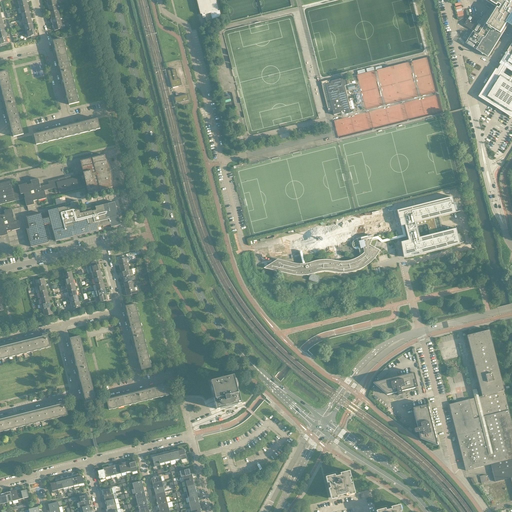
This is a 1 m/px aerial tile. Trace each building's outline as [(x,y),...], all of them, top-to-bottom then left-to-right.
[(217,10),(214,0),(197,0),(201,14),(202,14),(203,18),(205,18),(206,21),(218,17),(219,17),(220,17),(220,16),(220,15),(219,11),(217,12),(217,11),(217,10)] [(454,0),(458,19),(464,18),(461,0),(454,0)] [(511,0),(485,0),(497,7),(495,9),(491,6),(485,16),(484,15),(466,43),(477,50),(488,57),(502,36),(509,24),(511,25),(505,35),(509,37),(511,31),(511,43),(507,53),(505,55),(499,64),(501,65),(507,69),(511,71),(511,0)] [(58,11),(50,13),(51,19),(59,17),(58,11)] [(29,12),(21,14),(22,20),(30,18),(29,12)] [(470,16),(464,25),(472,30),(478,21),(470,16)] [(30,18),(22,20),(24,26),(32,24),(30,18)] [(61,23),(53,25),(54,31),(62,29),(61,23)] [(32,24),(24,26),(25,32),(33,29),(32,24)] [(33,29),(25,32),(27,38),(35,36),(33,29)] [(55,51),(57,57),(67,55),(63,39),(53,41),(55,48),(54,48),(55,51)] [(67,55),(57,57),(59,64),(58,64),(59,67),(61,73),(71,71),(67,55)] [(501,65),(497,70),(496,69),(491,77),(482,92),(479,97),(488,103),(497,108),(505,113),(511,117),(511,77),(511,78),(506,75),(504,74),(507,69),(501,65)] [(172,88),(181,85),(180,79),(178,79),(175,69),(172,70),(167,71),(172,88)] [(7,71),(0,72),(0,83),(2,89),(11,87),(7,71)] [(71,71),(61,73),(63,80),(62,80),(63,83),(65,89),(75,87),(71,71)] [(346,91),(344,86),(347,85),(345,78),(330,82),(329,80),(320,82),(328,112),(332,111),(333,115),(340,114),(341,116),(351,113),(346,91)] [(15,103),(11,87),(2,89),(3,96),(4,99),(6,105),(15,103)] [(75,87),(65,89),(67,95),(66,95),(67,98),(69,105),(79,102),(75,87)] [(174,98),(174,99),(175,104),(188,100),(187,94),(174,98)] [(15,103),(6,105),(7,112),(8,115),(9,121),(19,118),(15,103)] [(19,118),(9,121),(11,127),(12,130),(13,137),(23,134),(19,118)] [(88,121),(81,123),(84,133),(100,129),(97,119),(91,121),(88,121)] [(72,125),(66,127),(68,137),(84,133),(81,123),(75,125),(75,124),(72,125)] [(511,124),(498,147),(503,150),(511,135),(511,124)] [(56,129),(50,131),(52,141),(68,137),(66,127),(59,129),(59,128),(59,129),(56,129)] [(34,135),(36,145),(52,141),(50,131),(43,133),(43,132),(40,133),(34,135)] [(112,175),(111,173),(111,172),(111,170),(110,168),(110,167),(109,166),(109,165),(108,163),(107,161),(106,160),(105,159),(104,157),(104,155),(80,161),(83,173),(48,182),(49,184),(40,186),(39,187),(41,191),(44,190),(44,191),(54,188),(55,193),(59,193),(61,193),(61,192),(62,192),(62,193),(64,192),(65,191),(65,192),(67,191),(68,191),(70,191),(70,190),(71,190),(73,190),(73,189),(74,189),(74,190),(76,189),(75,189),(76,188),(77,189),(79,188),(78,188),(79,188),(80,188),(82,188),(81,187),(86,186),(88,194),(112,188),(112,186),(112,184),(112,183),(112,181),(112,180),(112,179),(112,177),(112,176),(112,175)] [(46,199),(44,191),(44,190),(41,191),(39,187),(40,186),(38,179),(30,181),(31,184),(27,185),(26,183),(18,186),(18,187),(12,189),(11,187),(10,181),(0,183),(0,236),(8,235),(7,231),(11,230),(12,231),(20,229),(18,221),(14,222),(13,217),(14,217),(12,209),(4,211),(5,214),(2,214),(0,205),(0,204),(24,199),(26,206),(37,204),(37,200),(38,200),(38,201),(46,199)] [(455,213),(455,211),(454,206),(453,203),(451,197),(396,210),(398,217),(400,225),(401,225),(403,225),(404,224),(408,240),(400,242),(404,257),(406,257),(410,256),(413,256),(416,255),(419,255),(423,254),(427,253),(431,252),(434,251),(438,250),(442,249),(446,248),(449,247),(453,246),(457,244),(459,244),(459,242),(455,228),(442,232),(437,233),(434,218),(438,217),(455,213)] [(120,225),(115,202),(79,211),(79,209),(80,209),(78,201),(70,203),(71,206),(66,207),(66,206),(48,211),(49,217),(43,219),(41,213),(26,217),(29,229),(26,229),(31,247),(48,243),(44,225),(51,223),(56,241),(99,231),(99,230),(98,227),(102,226),(103,227),(110,225),(111,228),(120,225)] [(373,237),(373,236),(373,235),(369,236),(369,234),(390,229),(397,227),(397,226),(396,223),(399,222),(397,216),(395,216),(393,211),(363,219),(364,224),(353,227),(352,223),(342,226),(343,229),(296,241),(301,258),(302,258),(302,264),(300,264),(298,264),(297,264),(295,264),(294,263),(277,260),(263,268),(289,274),(291,274),(292,275),(294,275),(296,275),(298,275),(300,276),(302,275),(304,275),(306,275),(310,276),(309,277),(309,278),(309,279),(308,280),(309,280),(317,283),(318,283),(318,282),(319,281),(319,280),(319,279),(319,278),(318,277),(318,276),(317,276),(317,275),(316,275),(315,275),(314,275),(313,275),(313,274),(316,273),(317,272),(319,272),(321,272),(322,271),(323,271),(325,271),(327,271),(329,272),(330,272),(333,272),(335,273),(337,273),(339,273),(342,273),(344,273),(346,273),(348,273),(351,272),(353,272),(355,271),(357,270),(359,269),(361,268),(363,267),(365,266),(367,265),(369,263),(371,262),(372,261),(373,260),(374,259),(375,257),(376,256),(377,255),(378,253),(379,252),(380,251),(372,246),(375,240),(377,240),(377,239),(372,240),(372,239),(372,238),(373,237)] [(118,260),(119,266),(127,264),(126,258),(118,260)] [(100,271),(98,265),(97,265),(97,262),(86,265),(88,274),(89,273),(92,273),(100,271)] [(133,275),(132,269),(129,270),(121,272),(122,278),(130,276),(133,275)] [(73,277),(65,279),(66,285),(74,283),(73,277)] [(101,277),(93,279),(95,285),(103,283),(101,277)] [(36,280),(37,286),(45,284),(44,278),(36,280)] [(74,283),(66,285),(68,292),(76,290),(74,283)] [(45,284),(37,286),(39,292),(47,290),(45,284)] [(133,288),(125,290),(127,296),(135,294),(133,288)] [(104,289),(96,291),(94,291),(95,297),(98,297),(106,295),(104,289)] [(47,290),(39,292),(40,298),(48,296),(47,290)] [(77,295),(69,297),(71,303),(79,301),(77,295)] [(106,295),(98,297),(99,303),(107,301),(106,295)] [(79,301),(71,303),(72,310),(80,308),(79,301)] [(135,304),(125,306),(129,322),(139,320),(135,304)] [(51,308),(43,310),(45,316),(53,314),(51,308)] [(139,320),(129,322),(133,338),(143,336),(139,320)] [(474,398),(449,404),(465,471),(491,464),(495,482),(510,478),(511,484),(511,424),(488,330),(467,336),(482,396),(478,397),(477,393),(473,394),(474,398)] [(0,348),(0,359),(51,347),(48,335),(47,335),(47,333),(40,335),(41,338),(0,348)] [(80,336),(70,338),(74,354),(84,352),(80,336)] [(143,336),(133,338),(137,354),(147,352),(143,336)] [(84,352),(74,354),(78,370),(88,368),(84,352)] [(147,352),(137,354),(141,370),(151,368),(147,352)] [(386,367),(377,376),(380,380),(389,371),(386,367)] [(88,368),(78,370),(82,386),(92,383),(88,368)] [(372,383),(374,384),(386,395),(393,393),(393,395),(397,394),(398,396),(402,395),(401,391),(417,387),(413,373),(372,383)] [(214,399),(216,409),(241,403),(238,393),(237,393),(233,376),(223,378),(220,378),(220,379),(210,381),(215,398),(214,399)] [(92,383),(82,386),(86,402),(96,399),(92,383)] [(170,384),(154,388),(156,398),(172,394),(170,384)] [(154,388),(138,392),(141,402),(156,398),(154,388)] [(138,392),(122,396),(125,406),(141,402),(138,392)] [(122,396),(106,400),(109,410),(125,406),(122,396)] [(0,420),(0,432),(68,415),(65,403),(64,403),(64,401),(57,403),(58,406),(0,420)] [(414,429),(415,432),(415,433),(418,432),(420,439),(437,445),(427,404),(412,408),(416,424),(414,424),(415,428),(414,429)] [(157,456),(152,457),(154,467),(160,465),(160,464),(159,464),(157,456)] [(181,477),(182,477),(182,476),(190,474),(189,469),(179,471),(181,477)] [(103,470),(98,471),(100,480),(106,479),(105,477),(103,470)] [(340,473),(340,475),(335,476),(334,474),(327,476),(325,477),(327,483),(328,483),(330,488),(328,488),(331,499),(337,498),(337,496),(345,494),(348,493),(348,495),(355,494),(352,482),(350,483),(349,477),(350,477),(349,471),(347,471),(340,473)]
